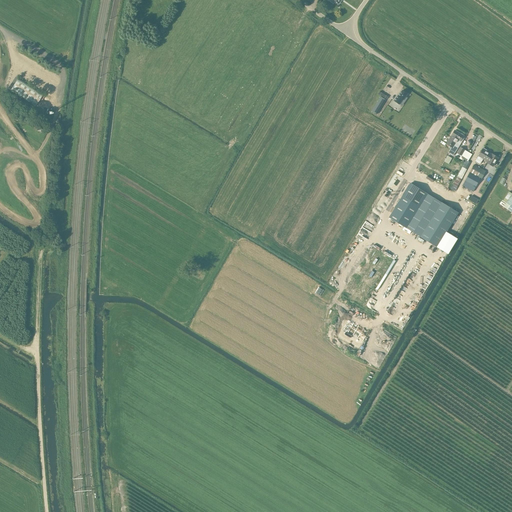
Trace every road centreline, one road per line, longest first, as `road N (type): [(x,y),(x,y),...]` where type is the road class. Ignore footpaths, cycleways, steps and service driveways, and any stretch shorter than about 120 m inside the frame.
road 1 (track): [(102,511),(92,356),(98,330),(115,312),(116,287),(100,261),(97,232),(113,83),(123,73),(161,76),(189,0)]
road 2 (track): [(47,511),(37,350),(41,250),(63,235),(94,0)]
road 3 (unclassified): [(511,148),(345,31)]
road 4 (track): [(32,154),(55,115),(64,72),(9,34)]
